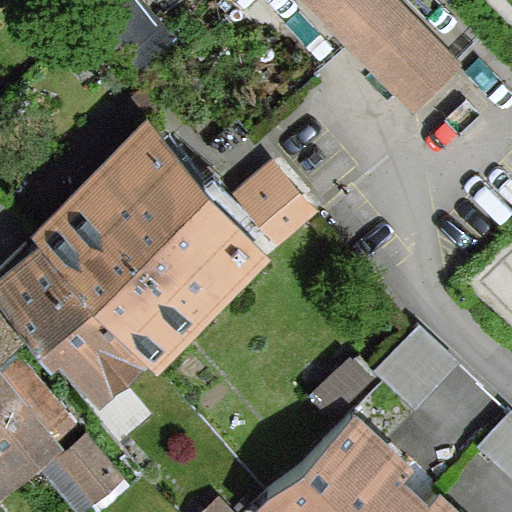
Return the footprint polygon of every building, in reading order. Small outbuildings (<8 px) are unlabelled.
[(453,52),(400,0),(310,0),(349,39),(407,98),(453,52)] [(0,488),(79,420),(57,395),(36,411),(0,369),(0,359),(30,332),(94,398),(141,355),(154,366),(267,253),(144,114),(26,229),(35,239),(0,270),(0,488)] [(272,153),(236,184),(282,237),(318,206),(272,153)] [(459,359),(418,323),(374,372),(415,408),(459,359)] [(511,412),(510,411),(480,445),(511,474),(511,412)] [(456,511),(351,412),(260,507),(265,511),(456,511)] [(88,434),(59,458),(96,504),(125,476),(88,434)] [(228,511),(214,497),(199,511),(228,511)]
